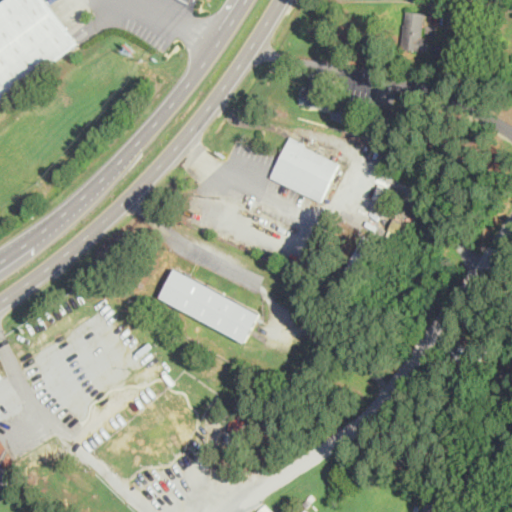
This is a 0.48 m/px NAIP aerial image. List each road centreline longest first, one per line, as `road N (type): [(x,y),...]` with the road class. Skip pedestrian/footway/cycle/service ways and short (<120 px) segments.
road 1 (primary): [(0,300),(102,222),(172,151),(280,0)]
road 2 (residential): [(237,511),(380,410),(511,222)]
road 3 (primary): [(245,0),(152,127),(65,213),(0,262)]
